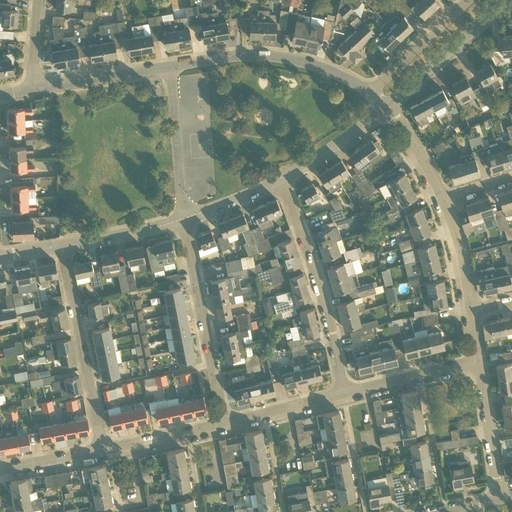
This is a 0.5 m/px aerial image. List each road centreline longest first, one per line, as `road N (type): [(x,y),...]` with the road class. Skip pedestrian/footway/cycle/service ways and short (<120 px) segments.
road 1 (residential): [(370,93),(293,61),(244,56),(32,90)]
road 2 (residential): [(346,394),(282,181)]
road 3 (residential): [(101,452),(61,246)]
road 4 (residential): [(223,425),(182,222)]
road 5 (residential): [(389,110),(511,0)]
road 6 (residential): [(496,500),(478,363)]
road 7 (residential): [(346,394),(478,363)]
road 8 (residential): [(370,93),(468,0)]
road 9 (residential): [(282,181),(389,110)]
road 10 (residential): [(223,425),(346,394)]
road 11 (residential): [(101,452),(223,425)]
road 12 (residential): [(61,246),(182,222)]
